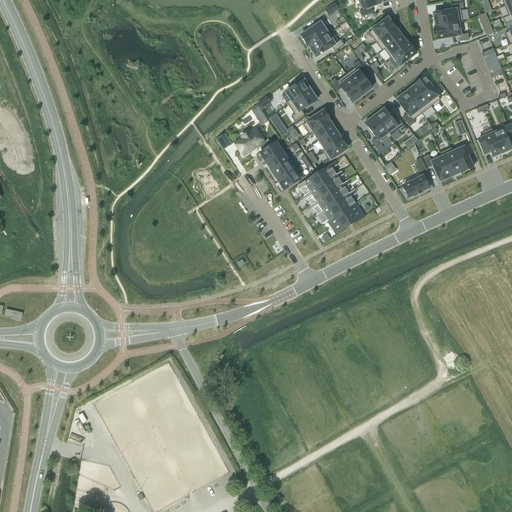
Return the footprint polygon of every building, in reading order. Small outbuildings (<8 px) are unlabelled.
[(386,0),(357,0),(362,11),(359,12),(361,18),(372,14),(370,8),(387,1),(386,0)] [(508,16),(502,19),(505,25),(511,21),(511,2),(504,6),(508,16)] [(451,11),(433,15),(435,27),(460,23),(462,23),(460,10),(463,9),(462,3),(450,6),(451,11)] [(328,16),(338,10),(335,5),(325,11),(328,16)] [(387,19),(368,34),(375,43),(394,29),(395,29),(394,28),(391,23),(390,24),(387,19)] [(320,24),(300,37),(307,47),(308,46),(308,47),(329,33),(322,22),(321,21),(318,22),(320,24)] [(435,28),(434,28),(436,40),(456,37),(457,43),(469,41),(467,35),(462,36),(460,23),(435,27),(435,28)] [(490,27),(483,30),(485,37),(493,34),(490,27)] [(394,29),(375,43),(382,52),(386,49),(401,37),(394,29)] [(329,33),(308,47),(315,58),(331,48),(334,53),(344,46),(340,41),(338,42),(331,32),(329,33)] [(350,39),(345,43),(347,47),(352,42),(356,38),(355,36),(350,39)] [(401,37),(386,49),(392,57),(407,46),(407,45),(401,37)] [(392,57),(388,60),(395,70),(415,55),(408,45),(407,45),(407,46),(392,57)] [(355,69),(346,76),(362,97),(363,96),(364,97),(370,92),(369,91),(371,89),(360,75),(365,71),(357,62),(353,66),(355,69)] [(334,80),(329,83),(337,93),(341,89),(352,104),(354,102),(355,104),(361,99),(360,98),(362,97),(346,76),(336,83),(334,80)] [(424,78),(414,86),(414,87),(415,87),(431,107),(440,100),(437,96),(442,93),(437,86),(432,90),(424,78)] [(303,82),(281,96),(288,106),(310,91),(309,90),(310,89),(306,82),(304,83),(303,82)] [(414,87),(406,93),(422,114),(431,108),(431,107),(415,87),(414,87)] [(310,91),(288,106),(294,115),(291,117),(294,123),(304,116),(301,111),(316,101),(315,100),(316,99),(312,92),(311,93),(310,91)] [(406,93),(396,101),(407,114),(402,118),(409,127),(415,123),(413,121),(422,114),(406,93)] [(261,110),(270,103),(267,98),(257,105),(261,110)] [(258,107),(251,112),(261,127),(268,122),(258,107)] [(376,116),(374,117),(390,138),(399,132),(401,135),(406,131),(399,121),(394,125),(384,110),(382,112),(381,110),(374,115),(376,116)] [(304,124),(311,134),(330,122),(323,112),(304,124)] [(366,123),(365,124),(376,139),(371,142),(378,152),(383,148),(381,145),(390,138),(374,117),(373,118),(372,117),(365,122),(366,123)] [(313,133),(318,142),(334,131),(329,123),(330,122),(311,134),(311,135),(313,133)] [(285,128),(277,133),(281,139),(288,134),(285,128)] [(493,134),(501,154),(511,150),(508,144),(511,142),(511,137),(508,128),(493,134)] [(263,143),(255,130),(248,134),(241,138),(242,139),(234,144),(242,157),(263,143)] [(484,138),(478,141),(484,155),(490,152),(492,158),(501,154),(493,134),(491,130),(482,134),(484,138)] [(340,140),(334,131),(318,142),(324,151),(341,140),(340,139),(340,140)] [(231,146),(232,145),(224,134),(216,140),(223,151),(224,150),(223,149),(230,145),(231,146)] [(344,145),(341,140),(324,151),(331,160),(347,150),(344,145)] [(271,146),(267,141),(264,143),(260,146),(263,151),(271,146)] [(275,144),(260,154),(266,163),(282,153),(275,144)] [(453,153),(452,153),(462,174),(472,169),(466,156),(472,153),(468,146),(453,153)] [(451,149),(439,154),(441,158),(442,158),(451,178),(461,173),(461,174),(462,174),(452,153),(453,153),(451,149)] [(282,153),(266,163),(272,173),(288,162),(287,162),(282,153)] [(428,156),(423,158),(428,169),(433,167),(440,182),(451,178),(442,158),(441,158),(431,163),(428,156)] [(426,170),(421,159),(415,162),(420,173),(426,170)] [(288,162),(272,173),(278,182),(296,170),(295,169),(289,160),(287,162),(288,162)] [(334,163),(316,175),(322,185),(336,176),(335,176),(331,170),(336,166),(334,163)] [(296,170),(278,182),(284,191),(304,178),(298,168),(297,168),(295,169),(296,170)] [(336,176),(322,185),(328,194),(342,185),(338,179),(342,176),(340,173),(335,176),(336,176)] [(316,175),(298,187),(300,190),(304,196),(322,185),(316,175)] [(428,189),(422,177),(402,187),(408,199),(416,195),(422,193),(422,192),(428,189)] [(342,185),(328,194),(335,204),(348,195),(344,189),(349,186),(347,182),(346,182),(342,185)] [(304,196),(304,197),(306,200),(311,206),(328,194),(322,185),(304,196)] [(348,195),(335,204),(341,214),(355,205),(350,198),(355,195),(353,192),(348,195)] [(311,206),(310,206),(312,209),(313,209),(317,215),(335,204),(328,194),(311,206)] [(317,215),(317,216),(319,219),(323,224),(323,225),(328,222),(341,214),(335,204),(317,215)] [(355,205),(341,214),(348,223),(350,227),(352,225),(356,223),(363,218),(355,205)] [(341,214),(328,222),(337,235),(344,231),(348,228),(350,227),(348,223),(341,214)] [(5,316),(21,319),(23,314),(6,310),(5,316)]
